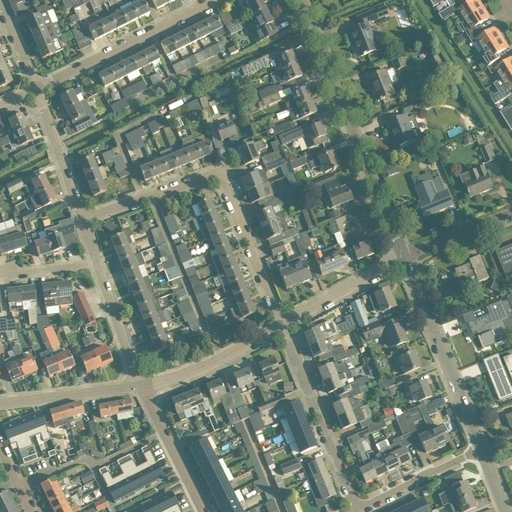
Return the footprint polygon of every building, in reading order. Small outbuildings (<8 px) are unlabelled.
[(65,0),(62,1),(66,11),(73,8),(69,0),(65,0)] [(71,0),(70,1),(76,15),(80,20),(84,18),(79,7),(90,2),(88,0),(71,0)] [(88,0),(90,2),(93,9),(104,4),(102,0),(88,0)] [(136,0),(131,3),(132,7),(138,19),(150,13),(144,1),(139,3),(137,0),(136,0)] [(168,4),(166,0),(152,0),(157,9),(168,4)] [(248,0),(245,1),(252,16),(264,10),(262,5),(271,0),(270,0),(248,0)] [(461,15),(464,21),(483,9),(479,2),(478,3),(476,0),(465,7),(461,1),(456,4),(455,4),(439,15),(443,21),(451,16),(454,20),(461,15)] [(15,4),(10,7),(11,8),(15,17),(20,16),(16,6),(15,4)] [(26,21),(31,34),(44,28),(50,25),(52,25),(46,13),(50,11),(47,5),(36,9),(39,15),(26,21)] [(132,7),(122,12),(128,24),(138,19),(132,7)] [(370,13),(373,21),(388,15),(385,7),(370,13)] [(264,10),(252,16),(245,19),(257,43),(278,32),(273,22),(273,23),(266,9),(264,10)] [(465,32),(469,38),(480,31),(477,26),(488,19),(486,16),(487,15),(483,9),(464,21),(470,29),(465,32)] [(227,29),(233,26),(235,25),(227,11),(220,15),(227,29)] [(122,12),(111,18),(117,30),(128,24),(122,12)] [(98,19),(100,23),(106,35),(117,30),(111,18),(109,14),(98,19)] [(80,20),(76,15),(72,16),(69,18),(71,24),(80,20)] [(216,17),(205,22),(211,34),(222,28),(216,17)] [(205,22),(194,28),(200,40),(211,34),(205,22)] [(106,35),(100,23),(88,29),(94,41),(106,35)] [(352,41),(354,40),(361,57),(368,54),(368,56),(376,53),(375,51),(378,50),(367,24),(350,31),(351,33),(349,34),(352,41)] [(31,34),(36,46),(49,40),(56,38),(50,25),(44,28),(31,34)] [(233,26),(227,29),(230,35),(236,32),(233,26)] [(72,31),(73,33),(77,42),(84,39),(79,28),(72,31)] [(194,28),(183,33),(189,45),(200,40),(194,28)] [(478,42),(483,50),(502,38),(498,32),(496,32),(494,29),(483,36),(480,31),(469,38),(473,44),(478,42)] [(183,33),(172,39),(178,51),(189,45),(183,33)] [(415,41),(426,44),(429,36),(418,33),(415,41)] [(465,40),(461,35),(455,39),(458,44),(465,40)] [(49,40),(36,46),(37,47),(35,47),(37,53),(39,52),(42,59),(63,50),(57,38),(56,38),(49,40)] [(484,61),(488,67),(498,61),(495,56),(506,49),(504,46),(506,45),(502,38),(483,50),(486,56),(482,58),(484,61)] [(178,51),(172,39),(161,44),(167,56),(178,51)] [(221,42),(216,45),(220,54),(225,51),(221,42)] [(234,46),(227,50),(230,55),(236,51),(234,46)] [(154,48),(142,54),(148,65),(160,60),(154,48)] [(210,48),(205,50),(209,59),(214,57),(210,48)] [(205,50),(200,53),(205,61),(209,59),(205,50)] [(274,68),(276,72),(297,64),(292,52),(274,59),(277,67),(274,68)] [(142,54),(131,59),(137,71),(142,69),(146,76),(152,72),(148,65),(142,54)] [(188,59),(183,61),(187,70),(198,64),(194,56),(193,54),(187,57),(188,59)] [(270,55),(241,69),(244,77),(268,67),(267,63),(272,61),(270,55)] [(392,59),(397,71),(407,67),(402,55),(392,59)] [(429,59),(436,76),(445,72),(438,56),(429,59)] [(131,59),(121,64),(127,76),(137,71),(131,59)] [(496,71),(501,80),(511,72),(511,59),(502,66),(498,61),(488,67),(492,74),(496,71)] [(187,70),(183,61),(172,66),(177,75),(187,70)] [(121,64),(110,70),(116,82),(127,76),(121,64)] [(258,92),(261,100),(278,93),(289,88),(298,85),(296,79),(302,77),(297,64),(276,72),(275,73),(278,79),(280,85),(275,87),(275,86),(258,92)] [(386,72),(386,71),(369,78),(378,101),(395,94),(392,86),(398,83),(399,81),(394,70),(392,69),(386,72)] [(6,70),(0,72),(0,87),(12,82),(6,70)] [(116,82),(110,70),(99,75),(105,87),(116,82)] [(165,70),(153,76),(158,84),(169,78),(165,70)] [(496,105),(507,98),(511,95),(511,94),(511,72),(501,80),(494,84),(500,93),(492,98),(496,105)] [(445,73),(442,77),(443,81),(448,82),(451,79),(449,74),(445,73)] [(158,84),(153,76),(149,78),(153,86),(158,84)] [(142,81),(132,86),(136,95),(147,90),(142,81)] [(121,92),(125,99),(125,100),(136,95),(132,86),(121,92)] [(80,87),(60,98),(66,110),(78,103),(75,97),(83,93),(80,87)] [(221,90),(223,98),(231,95),(228,87),(221,90)] [(196,90),(199,98),(206,119),(213,116),(203,88),(196,90)] [(285,105),(288,110),(311,101),(306,88),(292,94),(291,94),(294,101),(285,105)] [(278,93),(261,100),(262,101),(264,107),(281,100),(278,93)] [(500,113),(506,122),(511,117),(511,94),(511,95),(511,108),(509,110),(508,108),(500,113)] [(424,98),(413,103),(416,109),(417,112),(432,106),(428,97),(424,98)] [(109,106),(114,115),(129,107),(125,100),(125,99),(109,106)] [(198,99),(180,108),(184,116),(189,114),(189,115),(194,112),(197,119),(204,115),(198,99)] [(78,103),(66,110),(72,122),(73,121),(75,124),(73,125),(77,133),(92,125),(88,117),(91,116),(84,101),(78,103)] [(215,101),(211,103),(215,115),(219,113),(215,101)] [(276,136),(278,135),(303,126),(300,119),(316,113),(311,101),(288,110),(293,122),(290,123),(290,122),(273,128),(276,136)] [(184,116),(180,108),(175,110),(179,119),(184,116)] [(228,114),(221,117),(213,120),(216,128),(221,141),(230,138),(232,143),(231,143),(231,144),(238,141),(231,122),(228,114)] [(0,125),(1,125),(7,137),(27,128),(22,116),(9,121),(7,115),(0,117),(0,125)] [(397,120),(387,124),(391,134),(394,133),(399,146),(408,142),(413,140),(422,136),(414,115),(407,118),(406,116),(397,120)] [(164,126),(160,118),(157,119),(148,124),(143,127),(146,134),(150,133),(151,135),(152,135),(159,131),(158,129),(161,128),(164,126)] [(248,126),(252,137),(257,135),(255,130),(258,122),(248,126)] [(303,126),(278,135),(282,146),(302,138),(307,150),(314,147),(327,141),(325,136),(326,136),(321,124),(314,127),(312,122),(303,126)] [(27,128),(7,137),(12,150),(20,146),(20,147),(33,141),(27,128)] [(141,128),(136,130),(141,139),(145,136),(141,128)] [(141,139),(136,130),(125,136),(133,152),(144,146),(142,141),(141,139)] [(465,146),(474,143),(471,136),(463,139),(465,146)] [(182,144),(185,151),(190,163),(201,159),(196,146),(194,140),(182,144)] [(252,144),(247,146),(238,150),(244,165),(259,160),(256,152),(265,148),(262,140),(252,144)] [(208,142),(196,146),(201,159),(213,154),(208,142)] [(489,146),(481,149),(487,164),(494,160),(493,158),(495,157),(491,146),(489,147),(489,146)] [(18,163),(33,155),(30,149),(14,157),(18,163)] [(160,153),(161,156),(162,160),(167,172),(179,168),(173,155),(171,149),(160,153)] [(435,149),(425,153),(430,165),(439,161),(435,149)] [(264,165),(281,158),(285,157),(282,150),(261,158),(264,165)] [(112,158),(114,163),(123,159),(121,154),(115,156),(113,151),(102,155),(105,161),(112,158)] [(185,151),(173,155),(179,168),(190,163),(185,151)] [(332,153),(323,156),(318,158),(318,159),(309,163),(311,170),(321,166),(324,173),(338,168),(332,153)] [(286,156),(289,163),(297,160),(295,156),(291,154),(286,156)] [(149,161),(151,165),(156,177),(167,172),(162,160),(161,156),(149,161)] [(281,158),(264,165),(267,172),(287,164),(285,157),(281,158)] [(297,160),(289,163),(293,171),(307,164),(304,157),(297,160)] [(80,163),(84,174),(97,169),(92,158),(80,163)] [(118,174),(127,170),(123,159),(114,163),(115,166),(114,167),(117,174),(118,174)] [(156,177),(151,165),(139,169),(144,182),(156,177)] [(463,184),(465,183),(471,198),(493,189),(487,174),(484,167),(460,176),(463,184)] [(84,174),(89,185),(101,180),(97,169),(84,174)] [(123,185),(131,182),(127,170),(118,174),(123,185)] [(242,179),(247,191),(268,183),(264,171),(256,174),(256,173),(242,179)] [(440,180),(439,178),(433,180),(430,173),(420,177),(423,185),(416,188),(424,206),(421,207),(425,216),(453,205),(447,191),(445,192),(442,185),(443,185),(440,180)] [(34,189),(37,195),(50,189),(44,176),(31,183),(24,186),(27,192),(34,189)] [(307,186),(300,189),(304,197),(312,194),(314,198),(327,192),(333,208),(342,204),(342,205),(343,206),(344,207),(345,207),(346,207),(347,207),(348,206),(349,205),(349,204),(350,203),(349,202),(351,201),(346,188),(340,190),(336,181),(338,181),(336,176),(327,180),(308,188),(307,186)] [(6,187),(9,194),(23,187),(19,180),(6,187)] [(101,180),(89,185),(94,197),(106,192),(101,180)] [(268,183),(247,191),(251,204),(273,195),(268,183)] [(275,193),(278,198),(288,194),(294,192),(292,186),(275,193)] [(50,189),(37,195),(43,207),(56,201),(50,189)] [(288,194),(278,198),(270,201),(273,208),(290,201),(288,194)] [(192,207),(196,218),(214,211),(210,199),(197,204),(197,205),(192,207)] [(66,203),(59,207),(60,211),(68,208),(66,203)] [(256,215),(261,228),(282,219),(283,219),(280,212),(273,215),(271,209),(256,215)] [(20,216),(23,222),(28,220),(29,221),(36,217),(32,210),(20,216)] [(331,220),(340,217),(337,210),(329,213),(331,220)] [(204,222),(206,228),(219,223),(214,211),(196,218),(199,225),(204,222)] [(169,216),(164,218),(168,230),(177,226),(182,224),(180,219),(177,213),(172,215),(169,216)] [(285,240),(293,237),(298,235),(296,228),(288,231),(283,218),(283,219),(282,219),(261,228),(266,240),(283,234),(285,240)] [(339,219),(334,220),(339,232),(343,230),(339,219)] [(28,220),(23,222),(27,232),(32,230),(29,221),(28,220)] [(338,245),(326,250),(329,257),(334,270),(347,265),(342,252),(340,249),(346,247),(341,235),(339,232),(334,220),(328,223),(333,235),(334,235),(338,245)] [(140,234),(147,231),(146,228),(149,227),(147,223),(145,224),(144,223),(140,224),(142,230),(139,231),(140,234)] [(205,241),(211,239),(223,234),(219,223),(206,228),(201,230),(205,241)] [(20,226),(7,230),(9,238),(14,251),(27,247),(22,233),(20,226)] [(44,230),(47,239),(48,239),(52,253),(54,255),(58,253),(59,251),(65,249),(64,247),(79,243),(74,226),(61,230),(60,226),(44,230)] [(177,226),(168,230),(170,234),(179,231),(177,226)] [(150,231),(152,236),(161,232),(159,227),(150,231)] [(9,238),(7,230),(0,232),(0,253),(1,256),(14,251),(9,238)] [(354,230),(341,235),(346,247),(352,245),(353,248),(352,248),(357,261),(373,254),(370,247),(371,247),(370,245),(368,242),(360,245),(354,230)] [(154,243),(156,247),(166,243),(161,232),(152,236),(154,240),(153,241),(154,243)] [(306,232),(299,234),(304,247),(310,244),(311,244),(306,232)] [(48,239),(47,239),(41,241),(38,233),(32,235),(35,243),(39,257),(45,255),(47,257),(51,256),(52,253),(48,239)] [(111,239),(115,251),(133,244),(130,237),(125,239),(123,234),(111,239)] [(211,239),(215,250),(228,245),(223,234),(211,239)] [(298,235),(293,237),(300,253),(301,257),(303,262),(304,262),(305,264),(310,261),(305,250),(304,247),(299,234),(298,235)] [(281,242),(278,243),(269,247),(273,256),(285,251),(281,242)] [(159,253),(161,258),(170,255),(166,243),(156,247),(151,249),(147,251),(149,256),(158,252),(158,254),(159,253)] [(175,247),(178,252),(187,249),(184,243),(175,247)] [(115,251),(120,262),(132,257),(137,255),(133,244),(115,251)] [(511,244),(496,252),(505,275),(511,272),(511,244)] [(214,264),(220,262),(232,257),(228,245),(215,250),(210,252),(212,258),(211,258),(214,264)] [(178,252),(182,264),(193,259),(190,252),(188,253),(187,249),(178,252)] [(313,255),(322,275),(334,270),(329,257),(326,250),(313,255)] [(120,262),(125,273),(137,268),(142,266),(137,255),(132,257),(120,262)] [(164,270),(166,270),(175,266),(170,255),(161,258),(163,264),(162,264),(164,270)] [(490,279),(484,265),(480,256),(470,260),(471,264),(455,270),(461,283),(476,277),(479,283),(490,279)] [(182,264),(187,275),(195,272),(193,266),(201,263),(198,257),(193,259),(182,264)] [(220,262),(224,273),(237,268),(232,257),(220,262)] [(301,257),(289,261),(299,284),(311,279),(305,264),(304,262),(303,262),(301,257)] [(299,284),(289,261),(277,266),(279,272),(286,289),(299,284)] [(166,270),(171,281),(179,277),(175,266),(166,270)] [(125,273),(129,285),(141,280),(137,268),(125,273)] [(217,276),(222,287),(229,284),(241,279),(237,268),(224,273),(217,276)] [(195,272),(187,275),(188,280),(197,276),(195,272)] [(505,290),(498,275),(496,275),(491,289),(499,292),(505,290)] [(172,294),(176,292),(184,289),(179,277),(171,281),(174,289),(171,290),(172,294)] [(231,290),(233,296),(246,291),(241,279),(229,284),(222,287),(224,293),(231,290)] [(129,285),(134,296),(146,291),(141,280),(129,285)] [(191,286),(196,298),(206,294),(208,293),(203,281),(191,286)] [(69,282),(56,284),(58,307),(72,305),(71,297),(69,282)] [(58,307),(56,284),(42,286),(44,300),(45,308),(46,308),(47,314),(51,314),(50,308),(58,307)] [(20,288),(22,303),(29,302),(30,309),(28,309),(30,324),(37,323),(37,328),(44,327),(42,317),(37,317),(36,309),(35,301),(36,301),(34,287),(20,288)] [(22,307),(22,303),(20,288),(7,290),(8,304),(9,312),(16,312),(15,308),(22,307)] [(134,296),(138,307),(151,302),(155,300),(151,289),(146,291),(134,296)] [(177,298),(180,304),(189,300),(184,289),(176,292),(179,298),(177,298)] [(369,297),(372,305),(376,314),(381,312),(381,313),(394,307),(387,289),(369,297)] [(233,296),(238,307),(250,302),(246,291),(233,296)] [(74,302),(75,304),(85,299),(83,293),(74,297),(74,302)] [(196,298),(200,309),(210,305),(206,294),(196,298)] [(85,299),(75,304),(77,309),(88,305),(85,299)] [(177,306),(181,316),(193,311),(189,300),(180,304),(180,305),(177,306)] [(489,315),(468,323),(473,335),(478,332),(480,337),(479,337),(483,349),(484,349),(484,348),(496,344),(502,342),(495,323),(511,316),(511,308),(509,302),(509,301),(503,304),(502,301),(486,308),(489,315)] [(138,307),(143,319),(155,313),(151,302),(138,307)] [(250,302),(238,307),(243,319),(255,314),(250,302)] [(80,315),(90,310),(88,305),(77,309),(80,315)] [(203,315),(205,321),(214,317),(212,312),(213,311),(210,305),(200,309),(203,315)] [(82,321),(93,316),(90,310),(80,315),(82,321)] [(354,314),(360,329),(373,323),(370,316),(366,318),(363,310),(354,314)] [(143,319),(147,330),(160,325),(165,322),(161,311),(155,313),(143,319)] [(187,322),(189,326),(198,323),(193,311),(181,316),(181,317),(182,317),(185,322),(187,322)] [(93,316),(82,321),(85,326),(95,322),(93,316)] [(337,335),(349,330),(355,327),(350,316),(344,318),(346,323),(336,327),(336,328),(327,332),(323,324),(316,327),(317,329),(304,334),(305,335),(303,336),(305,341),(307,341),(309,346),(322,341),(337,335)] [(214,317),(205,321),(210,332),(218,328),(214,317)] [(14,318),(6,319),(8,332),(16,331),(14,318)] [(373,323),(360,329),(366,343),(384,336),(389,349),(406,342),(400,328),(403,327),(399,319),(381,326),(380,327),(377,322),(373,323)] [(198,323),(189,326),(192,334),(187,336),(190,343),(203,338),(199,328),(200,328),(198,323)] [(147,330),(152,341),(168,335),(166,329),(162,330),(160,325),(147,330)] [(52,327),(44,330),(49,342),(52,350),(57,348),(58,347),(61,346),(52,327)] [(353,332),(356,339),(363,336),(360,329),(353,332)] [(8,332),(5,332),(9,341),(17,339),(16,331),(8,332)] [(168,335),(152,341),(157,353),(169,348),(167,343),(172,341),(170,334),(168,335)] [(91,335),(86,337),(90,345),(94,343),(91,335)] [(330,351),(332,358),(345,353),(342,347),(333,350),(331,344),(340,341),(337,335),(322,341),(309,346),(314,358),(327,352),(327,353),(330,351)] [(90,345),(86,337),(81,339),(85,347),(90,345)] [(47,352),(39,355),(42,362),(45,368),(49,378),(62,372),(55,357),(52,350),(49,342),(44,344),(47,352)] [(12,348),(15,356),(24,377),(31,374),(31,375),(32,375),(36,374),(36,372),(37,371),(31,356),(22,359),(20,354),(21,354),(20,352),(19,352),(17,346),(12,348)] [(106,346),(93,352),(100,368),(113,362),(106,346)] [(345,353),(332,358),(335,363),(358,354),(355,348),(345,353)] [(68,351),(55,357),(62,372),(75,367),(71,357),(68,351)] [(100,368),(93,352),(80,358),(86,373),(100,368)] [(419,368),(417,362),(413,353),(400,358),(403,366),(400,367),(403,374),(419,368)] [(489,374),(500,400),(499,400),(500,401),(511,395),(511,389),(511,388),(511,387),(511,355),(503,359),(504,359),(508,370),(505,371),(504,368),(489,374)] [(24,377),(15,356),(2,362),(11,382),(13,382),(14,383),(18,381),(18,380),(24,377)] [(259,365),(265,379),(266,383),(270,384),(274,383),(282,380),(273,360),(259,365)] [(319,370),(323,382),(348,372),(344,363),(338,365),(337,363),(332,365),(332,364),(319,370)] [(377,370),(374,364),(366,367),(369,373),(377,370)] [(335,398),(347,393),(344,387),(341,388),(339,384),(352,378),(352,377),(356,376),(353,369),(348,372),(323,382),(328,393),(333,391),(335,398)] [(234,376),(237,385),(239,389),(245,387),(247,393),(254,390),(252,384),(253,384),(247,370),(234,376)] [(385,390),(396,386),(396,385),(394,379),(388,382),(385,376),(380,379),(384,390),(385,390)] [(419,384),(416,378),(403,383),(408,396),(414,393),(418,402),(422,401),(427,399),(431,397),(425,382),(419,384)] [(344,387),(347,393),(365,386),(363,380),(344,387)] [(231,426),(234,424),(241,421),(231,395),(226,397),(223,390),(220,381),(206,387),(212,400),(214,406),(222,403),(225,411),(231,426)] [(253,384),(252,384),(254,390),(261,387),(258,381),(253,384)] [(283,383),(283,391),(292,391),(292,383),(283,383)] [(338,417),(359,409),(363,407),(361,400),(355,402),(353,397),(368,392),(365,386),(347,393),(349,399),(333,405),(338,417)] [(397,389),(396,386),(385,390),(385,391),(387,398),(395,395),(393,390),(397,389)] [(185,395),(190,409),(196,407),(199,414),(204,412),(206,418),(208,417),(214,432),(219,430),(220,430),(205,394),(199,396),(197,390),(191,393),(191,391),(184,394),(185,395)] [(239,392),(231,395),(241,421),(248,418),(249,418),(239,392)] [(193,416),(190,409),(185,395),(184,396),(183,394),(177,397),(177,398),(172,401),(180,421),(193,416)] [(283,396),(266,403),(257,407),(260,414),(286,404),(283,396)] [(422,401),(418,402),(420,407),(429,404),(427,399),(422,401)] [(114,403),(117,415),(118,421),(134,417),(130,400),(114,403)] [(81,402),(65,407),(68,418),(69,422),(74,421),(73,417),(84,413),(81,402)] [(101,418),(117,415),(114,403),(98,407),(101,418)] [(283,409),(287,420),(302,414),(297,403),(283,409)] [(418,409),(421,416),(422,419),(436,413),(432,403),(418,409)] [(68,418),(65,407),(60,408),(49,411),(52,421),(53,423),(54,428),(65,425),(67,430),(71,429),(69,422),(68,418)] [(391,407),(383,410),(386,417),(394,414),(391,407)] [(359,409),(338,417),(343,429),(364,420),(359,409)] [(418,409),(401,416),(406,428),(413,425),(413,423),(422,419),(421,416),(418,409)] [(28,417),(35,436),(40,434),(43,442),(51,439),(40,412),(28,417)] [(259,414),(249,418),(248,418),(254,433),(260,431),(265,428),(259,414)] [(289,425),(292,431),(306,425),(302,414),(287,420),(280,423),(282,428),(289,425)] [(379,422),(382,429),(386,427),(384,424),(396,419),(403,436),(392,441),(394,444),(389,446),(393,454),(399,466),(410,461),(404,449),(413,444),(406,428),(401,416),(396,418),(395,414),(383,419),(383,420),(379,422)] [(15,422),(25,449),(33,446),(30,438),(35,436),(28,417),(15,422)] [(361,429),(367,426),(373,424),(371,418),(359,423),(361,429)] [(94,434),(95,439),(98,438),(94,421),(88,422),(91,435),(94,434)] [(240,433),(242,438),(247,436),(241,421),(234,424),(237,434),(240,433)] [(367,426),(368,429),(370,434),(382,429),(379,422),(379,421),(373,424),(367,426)] [(426,424),(430,432),(438,447),(449,442),(442,426),(435,429),(433,427),(434,427),(432,421),(426,424)] [(25,449),(15,422),(3,426),(10,446),(15,444),(18,452),(25,449)] [(292,431),(296,442),(311,436),(306,425),(292,431)] [(220,430),(219,430),(221,433),(224,431),(227,436),(230,435),(226,427),(220,430)] [(186,433),(180,429),(177,434),(179,439),(184,437),(186,433)] [(368,429),(358,434),(361,443),(364,442),(365,436),(370,434),(368,429)] [(264,442),(260,431),(254,433),(259,444),(264,442)] [(198,432),(188,436),(191,441),(200,437),(198,432)] [(438,447),(430,432),(418,437),(426,453),(438,447)] [(130,439),(133,445),(143,440),(141,434),(130,439)] [(361,443),(358,434),(346,438),(353,455),(359,452),(365,468),(359,471),(365,483),(377,477),(370,465),(366,454),(361,443)] [(242,438),(246,449),(252,447),(247,436),(242,438)] [(311,436),(296,442),(301,453),(315,447),(311,436)] [(196,458),(210,451),(216,448),(210,437),(191,447),(196,458)] [(200,437),(191,441),(193,446),(205,440),(204,437),(201,438),(200,437)] [(103,442),(106,452),(111,450),(109,440),(103,442)] [(89,456),(88,450),(85,443),(79,444),(80,451),(76,453),(78,458),(84,454),(89,456)] [(143,454),(150,451),(147,446),(141,449),(143,454)] [(378,452),(379,454),(382,460),(388,472),(399,466),(393,454),(389,446),(378,452)] [(246,449),(251,460),(256,458),(252,447),(246,449)] [(141,465),(151,483),(163,477),(150,451),(143,454),(143,455),(147,462),(141,465)] [(196,458),(201,469),(215,462),(210,451),(196,458)] [(372,451),(366,454),(370,465),(377,477),(388,472),(382,460),(379,454),(374,456),(372,451)] [(275,468),(269,453),(263,455),(270,470),(274,468),(275,468)] [(303,468),(307,480),(326,472),(321,460),(309,465),(305,456),(293,461),(280,466),(284,476),(303,468)] [(251,460),(255,471),(261,469),(256,458),(251,460)] [(132,460),(126,463),(139,489),(151,483),(141,465),(136,468),(132,460)] [(201,469),(207,480),(221,473),(215,462),(201,469)] [(123,474),(117,477),(127,495),(139,489),(126,463),(119,466),(119,467),(123,474)] [(99,471),(101,476),(108,472),(105,467),(99,471)] [(255,471),(259,480),(264,478),(261,469),(255,471)] [(45,494),(49,503),(63,496),(69,493),(66,489),(72,486),(72,487),(82,482),(83,484),(94,479),(91,472),(70,482),(59,487),(45,494)] [(108,472),(101,476),(114,502),(127,495),(117,477),(112,480),(108,472)] [(307,480),(312,491),(330,484),(326,472),(307,480)] [(459,472),(444,479),(445,480),(449,489),(444,491),(450,504),(457,501),(471,495),(465,482),(462,483),(461,481),(460,482),(457,474),(459,473),(459,472)] [(207,480),(212,490),(226,483),(221,473),(207,480)] [(40,485),(45,494),(59,487),(70,482),(67,477),(56,483),(54,478),(40,485)] [(280,489),(285,488),(280,477),(275,479),(280,489)] [(257,494),(264,492),(269,489),(264,478),(259,480),(253,483),(257,494)] [(212,490),(217,501),(231,494),(226,483),(212,490)] [(251,484),(245,487),(248,493),(254,489),(251,484)] [(330,484),(312,491),(319,508),(330,503),(328,498),(335,496),(330,484)] [(264,492),(267,502),(273,500),(269,489),(264,492)] [(180,511),(171,492),(158,498),(165,511),(180,511)] [(49,503),(54,511),(67,505),(78,500),(77,498),(76,495),(71,498),(69,493),(63,496),(49,503)] [(8,494),(0,498),(0,511),(13,505),(8,494)] [(217,501),(222,511),(237,504),(231,494),(217,501)] [(471,495),(457,501),(459,508),(452,511),(465,511),(476,508),(471,495)] [(165,511),(158,498),(146,504),(150,511),(165,511)] [(98,511),(108,507),(104,499),(94,504),(95,507),(85,511),(98,511)] [(54,511),(53,511),(70,511),(70,509),(80,504),(78,500),(67,505),(54,511)] [(273,500),(267,502),(264,504),(267,511),(275,511),(278,511),(273,500)] [(283,503),(286,511),(295,511),(290,500),(283,503)] [(427,511),(422,501),(411,506),(413,511),(427,511)]
